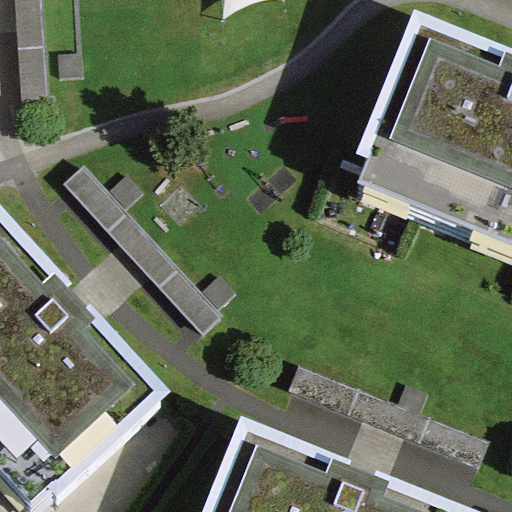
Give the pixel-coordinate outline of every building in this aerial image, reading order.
[(16,0),(18,38),(47,37),(45,0),(16,0)] [(511,63),(424,29),(359,195),(511,254),(511,63)] [(97,220),(117,203),(90,172),(71,189),(97,220)] [(0,230),(0,481),(27,511),(37,511),(157,407),(0,230)] [(438,511),(246,442),(220,511),(438,511)]
